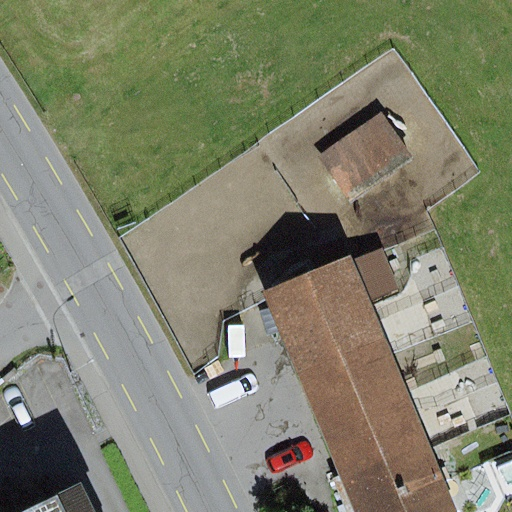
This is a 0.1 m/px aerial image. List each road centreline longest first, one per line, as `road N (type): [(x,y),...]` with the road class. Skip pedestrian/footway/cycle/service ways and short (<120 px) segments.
road 1 (primary): [(212,511),(90,277)]
road 2 (primary): [(90,277),(0,125)]
